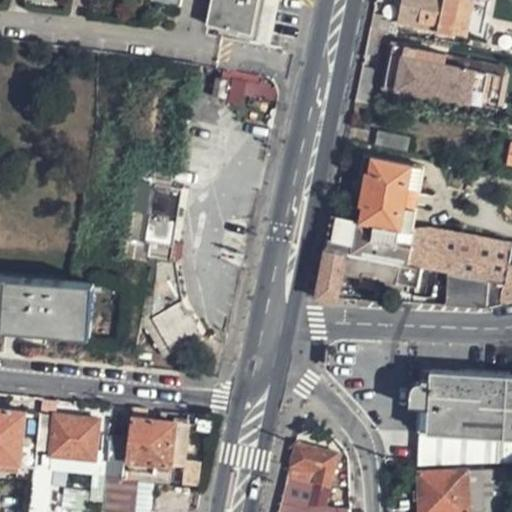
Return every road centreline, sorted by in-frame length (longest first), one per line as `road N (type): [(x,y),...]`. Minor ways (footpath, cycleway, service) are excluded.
road 1 (primary): [(276,312),(343,0)]
road 2 (residential): [(0,380),(255,404)]
road 3 (residential): [(276,312),(511,335)]
road 4 (residential): [(269,339),(357,434),(370,463),(372,511)]
